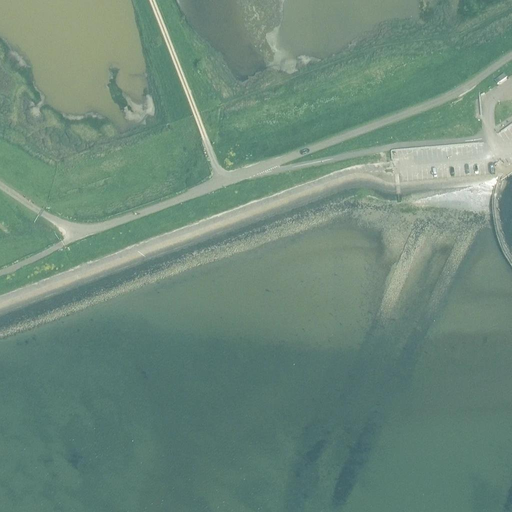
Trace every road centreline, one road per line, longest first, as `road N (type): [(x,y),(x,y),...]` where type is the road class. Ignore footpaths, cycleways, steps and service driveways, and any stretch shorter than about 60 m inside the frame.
road 1 (unclassified): [(73,233),(423,107),(511,55)]
road 2 (track): [(149,0),(221,182)]
